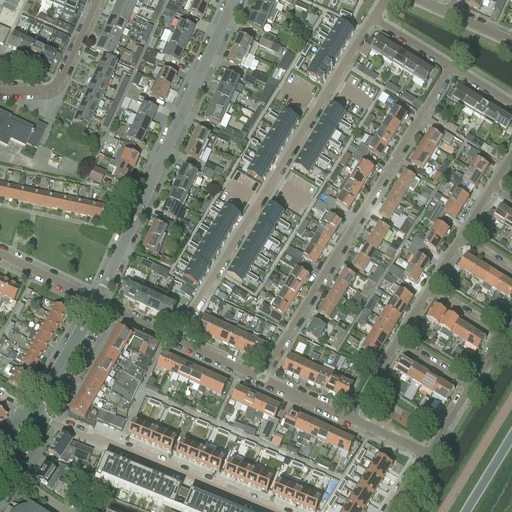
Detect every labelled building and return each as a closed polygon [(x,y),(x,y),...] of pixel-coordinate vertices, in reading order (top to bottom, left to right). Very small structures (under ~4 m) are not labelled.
[(67,0),(54,0),(52,6),(58,9),(56,13),(60,15),(61,14),(67,0)] [(77,0),(67,0),(61,14),(66,16),(67,13),(73,16),(80,1),(77,0)] [(128,0),(117,0),(114,7),(131,14),(136,3),(128,0)] [(207,6),(192,0),(191,0),(186,13),(201,19),(201,18),(202,19),(204,13),(203,13),(207,6)] [(259,0),(258,3),(275,11),(278,4),(284,7),(286,3),(291,5),(292,0),(259,0)] [(484,0),(466,0),(465,4),(479,11),(484,0)] [(494,9),(500,12),(504,3),(498,0),(494,9)] [(154,12),(158,14),(163,3),(158,1),(154,12)] [(165,9),(176,14),(179,8),(168,3),(165,9)] [(258,3),(252,15),(267,21),(273,24),(278,13),(275,11),(258,3)] [(30,8),(25,5),(22,13),(26,15),(30,8)] [(114,7),(109,17),(131,27),(133,24),(128,21),(131,14),(114,7)] [(176,14),(165,9),(162,16),(173,21),(176,14)] [(500,12),(494,9),(490,18),(496,21),(500,12)] [(158,14),(154,12),(150,21),(154,23),(158,14)] [(44,23),(46,18),(39,15),(36,20),(44,23)] [(267,21),(252,15),(247,26),(262,33),(267,21)] [(109,17),(104,29),(121,36),(124,30),(129,32),(131,27),(109,17)] [(46,18),(44,23),(51,26),(53,21),(46,18)] [(56,28),(67,33),(70,27),(59,21),(56,28)] [(173,34),(188,41),(193,29),(178,22),(173,34)] [(339,22),(333,31),(348,40),(353,31),(339,22)] [(144,33),(149,35),(152,28),(147,26),(144,33)] [(0,27),(0,44),(2,46),(9,31),(0,27)] [(51,36),(53,31),(44,28),(42,33),(51,36)] [(152,36),(157,39),(161,30),(156,28),(152,36)] [(302,34),(307,37),(311,31),(306,28),(302,34)] [(116,47),(121,36),(104,29),(99,40),(116,47)] [(53,31),(51,36),(63,42),(65,37),(53,31)] [(329,39),(328,40),(343,49),(348,40),(333,31),(329,39)] [(149,35),(144,33),(140,42),(144,44),(149,35)] [(6,47),(17,52),(23,39),(12,34),(6,47)] [(182,54),(188,41),(173,34),(168,46),(165,45),(165,46),(182,54)] [(262,40),(280,48),(282,42),(265,34),(262,40)] [(17,52),(29,57),(36,40),(25,35),(23,39),(17,52)] [(240,51),(254,58),(259,45),(240,36),(239,37),(238,37),(236,42),(237,43),(234,49),(240,51)] [(371,52),(381,58),(389,45),(379,38),(376,42),(370,39),(360,55),(367,59),(371,52)] [(151,39),(147,48),(153,51),(157,41),(151,39)] [(29,57),(39,62),(45,49),(38,46),(40,42),(36,40),(29,57)] [(111,58),(116,47),(99,40),(94,51),(111,58)] [(280,48),(262,40),(259,47),(276,55),(280,48)] [(327,42),(323,49),(337,58),(343,49),(328,40),(327,42)] [(381,58),(392,65),(400,51),(389,45),(381,58)] [(182,54),(165,46),(160,56),(177,64),(182,54)] [(134,55),(139,57),(142,49),(138,47),(137,48),(133,47),(131,53),(134,55)] [(45,49),(39,62),(50,67),(52,62),(56,64),(59,56),(56,55),(56,54),(45,49)] [(144,55),(155,60),(158,54),(147,49),(144,55)] [(254,58),(240,51),(234,49),(231,55),(230,54),(227,60),(229,60),(228,62),(242,69),(243,68),(248,70),(249,71),(255,59),(253,58),(254,58)] [(323,49),(317,58),(333,67),(332,66),(337,58),(323,49)] [(392,65),(403,72),(411,58),(400,51),(392,65)] [(287,53),(278,68),(280,69),(285,72),(294,58),(287,53)] [(139,57),(134,55),(129,67),(133,69),(139,57)] [(155,60),(144,55),(141,62),(152,66),(155,60)] [(101,57),(96,69),(111,76),(116,64),(101,57)] [(317,58),(307,75),(322,85),(333,67),(317,58)] [(403,72),(413,78),(422,64),(411,58),(403,72)] [(422,64),(413,78),(424,85),(433,71),(422,64)] [(369,79),(372,73),(362,66),(358,72),(369,79)] [(106,86),(111,76),(96,69),(91,80),(106,86)] [(155,82),(169,88),(172,83),(173,83),(176,78),(174,77),(175,76),(160,69),(155,82)] [(249,71),(248,70),(245,76),(256,81),(274,89),(282,72),(275,69),(270,81),(264,78),(264,77),(249,71)] [(372,73),(369,79),(374,83),(378,77),(372,73)] [(226,74),(220,85),(235,92),(238,85),(240,80),(226,74)] [(245,76),(243,82),(242,83),(253,88),(256,81),(245,76)] [(120,86),(125,88),(129,80),(124,78),(120,86)] [(101,97),(106,86),(91,80),(86,91),(101,97)] [(169,88),(155,82),(149,95),(163,101),(164,100),(165,101),(168,95),(167,95),(169,88)] [(390,91),(393,87),(388,83),(385,88),(390,91)] [(128,91),(139,96),(142,90),(131,85),(128,91)] [(220,85),(215,97),(230,103),(235,92),(220,85)] [(116,94),(121,96),(125,88),(120,86),(116,94)] [(393,87),(390,91),(396,95),(399,90),(393,87)] [(451,90),(446,98),(452,101),(462,108),(470,94),(460,88),(457,93),(451,90)] [(96,108),(101,97),(86,91),(81,101),(96,108)] [(139,96),(128,91),(125,98),(136,103),(139,96)] [(401,98),(412,105),(416,100),(405,93),(401,98)] [(113,103),(117,105),(121,96),(116,94),(113,103)] [(462,108),(473,114),(481,101),(470,94),(462,108)] [(262,95),(258,103),(265,106),(269,98),(262,95)] [(215,97),(210,109),(225,115),(230,103),(215,97)] [(388,119),(400,127),(407,116),(396,109),(399,104),(389,98),(384,105),(393,111),(388,119)] [(92,119),(96,108),(81,101),(77,112),(92,119)] [(492,107),(481,101),(473,114),(483,121),(492,107)] [(109,111),(114,113),(117,105),(113,103),(109,111)] [(136,116),(151,123),(156,111),(141,104),(136,116)] [(331,105),(326,114),(340,123),(341,121),(346,114),(331,105)] [(483,121),(494,128),(502,114),(492,107),(483,121)] [(258,108),(254,115),(258,117),(262,110),(258,108)] [(219,133),(230,138),(233,132),(226,129),(231,118),(225,115),(210,109),(205,120),(222,128),(219,133)] [(105,119),(110,121),(114,113),(109,111),(105,119)] [(0,145),(6,148),(9,141),(24,148),(25,145),(35,150),(36,148),(46,127),(39,124),(37,123),(34,128),(0,112),(0,145)] [(92,119),(77,112),(71,124),(86,130),(92,119)] [(280,119),(279,120),(293,129),(299,120),(284,112),(280,119)] [(321,122),(320,123),(335,132),(336,132),(335,131),(339,125),(340,123),(326,114),(321,122)] [(511,119),(502,114),(494,128),(505,135),(506,134),(510,137),(511,133),(511,125),(511,123),(511,119)] [(251,129),(258,117),(254,115),(249,122),(247,121),(248,121),(242,117),(239,122),(251,129)] [(366,121),(371,124),(374,118),(369,115),(366,121)] [(145,134),(151,123),(136,116),(131,128),(145,134)] [(449,130),(452,125),(440,118),(437,123),(449,130)] [(110,121),(105,119),(101,128),(106,130),(110,121)] [(388,119),(381,130),(394,138),(400,127),(388,119)] [(278,122),(273,129),(288,138),(293,129),(279,120),(278,122)] [(371,124),(366,121),(362,126),(367,129),(371,124)] [(321,124),(316,132),(330,141),(331,139),(335,132),(320,123),(321,124)] [(452,125),(449,130),(454,133),(457,128),(452,125)] [(145,134),(131,128),(125,139),(140,146),(145,134)] [(269,136),(268,138),(283,147),(288,138),(273,129),(269,136)] [(192,142),(206,149),(211,151),(217,139),(197,130),(197,131),(196,130),(193,136),(194,136),(192,142)] [(381,130),(375,141),(387,148),(394,138),(381,130)] [(110,131),(107,137),(117,142),(118,142),(112,139),(115,133),(110,131)] [(430,131),(424,142),(436,149),(441,141),(449,146),(454,138),(443,132),(440,137),(430,131)] [(315,132),(310,140),(325,150),(329,143),(330,141),(316,132),(315,132)] [(230,138),(219,133),(216,139),(227,144),(230,138)] [(470,144),(473,138),(467,135),(464,140),(470,144)] [(117,142),(107,137),(104,143),(115,148),(117,142)] [(267,140),(263,147),(277,156),(283,147),(268,138),(267,140)] [(473,138),(470,144),(476,147),(479,142),(473,138)] [(310,141),(305,149),(319,158),(320,157),(324,150),(325,150),(310,140),(310,141)] [(387,148),(375,141),(369,149),(361,144),(358,149),(351,145),(350,147),(367,157),(370,153),(381,159),(387,148)] [(206,149),(192,142),(189,149),(187,148),(185,153),(186,154),(186,155),(200,162),(206,149)] [(424,142),(417,153),(434,163),(437,158),(432,155),(436,149),(424,142)] [(481,150),(497,160),(500,155),(484,144),(481,150)] [(261,150),(258,155),(272,164),(277,156),(263,147),(261,150)] [(355,172),(368,180),(374,169),(363,163),(367,157),(350,147),(348,150),(355,154),(352,159),(360,164),(355,172)] [(475,161),(470,169),(482,177),(489,167),(478,160),(481,155),(471,148),(466,156),(475,161)] [(305,150),(299,159),(314,168),(318,160),(319,159),(319,158),(305,149),(305,150)] [(117,164),(132,170),(135,165),(136,166),(138,160),(137,159),(138,158),(123,151),(117,164)] [(346,153),(340,163),(345,166),(351,156),(346,153)] [(434,163),(417,153),(410,164),(423,171),(427,165),(432,168),(434,163)] [(254,163),(253,164),(267,173),(273,164),(272,164),(258,155),(257,156),(258,156),(254,163)] [(299,159),(294,167),(308,176),(314,168),(299,159)] [(132,170),(117,164),(117,165),(110,162),(108,167),(114,170),(111,177),(126,183),(127,182),(128,183),(130,178),(129,177),(132,170)] [(203,169),(214,174),(217,168),(206,163),(203,169)] [(252,166),(247,174),(262,183),(267,173),(253,164),(252,166)] [(183,167),(178,179),(192,186),(198,188),(202,181),(201,180),(202,177),(200,175),(198,174),(183,167)] [(333,174),(338,176),(341,170),(337,167),(333,174)] [(438,173),(443,176),(446,170),(441,167),(438,173)] [(93,168),(90,174),(101,179),(104,173),(93,168)] [(214,174),(203,169),(200,175),(202,177),(211,181),(214,174)] [(452,180),(462,186),(465,182),(475,189),(482,177),(470,169),(464,178),(456,173),(452,180)] [(361,191),(368,180),(355,172),(351,180),(347,177),(345,181),(361,191)] [(398,183),(409,190),(413,193),(420,182),(405,173),(398,183)] [(101,179),(90,174),(88,179),(99,184),(101,179)] [(338,176),(333,174),(329,181),(333,184),(338,176)] [(178,179),(172,190),(187,197),(192,186),(178,179)] [(450,201),(463,209),(469,199),(458,192),(462,186),(452,180),(447,188),(455,193),(450,201)] [(355,201),(361,191),(345,181),(342,186),(346,188),(342,194),(355,201)] [(398,183),(392,194),(403,200),(409,190),(398,183)] [(4,184),(1,198),(15,202),(18,187),(4,184)] [(18,187),(15,202),(29,205),(32,190),(18,187)] [(427,189),(421,198),(427,201),(433,193),(427,189)] [(32,190),(29,205),(44,208),(47,194),(32,190)] [(172,190),(167,202),(182,208),(187,197),(172,190)] [(47,194),(44,208),(58,211),(61,197),(47,194)] [(355,201),(342,194),(337,203),(328,198),(327,201),(321,197),(319,202),(334,211),(337,206),(348,213),(355,201)] [(392,194),(386,204),(402,214),(404,210),(399,206),(403,200),(392,194)] [(61,197),(58,211),(72,214),(75,200),(61,197)] [(208,198),(203,205),(208,207),(212,200),(208,198)] [(427,201),(421,198),(419,202),(425,206),(427,201)] [(75,200),(72,214),(87,217),(90,203),(75,200)] [(463,209),(450,201),(445,210),(436,205),(432,212),(442,219),(445,214),(456,220),(463,209)] [(182,208),(167,202),(162,213),(177,220),(182,208)] [(324,215),(319,224),(322,226),(335,234),(342,223),(331,216),(334,211),(319,202),(314,209),(324,215)] [(87,217),(101,220),(104,206),(90,203),(87,217)] [(270,204),(264,213),(279,222),(280,221),(284,213),(270,204)] [(402,214),(386,204),(379,215),(389,222),(393,215),(399,219),(401,214),(402,214)] [(203,215),(208,207),(203,205),(199,212),(203,215)] [(504,226),(511,213),(501,206),(494,217),(489,214),(483,224),(490,229),(495,221),(504,226)] [(221,214),(220,216),(235,225),(240,216),(226,207),(221,214)] [(430,233),(443,241),(449,231),(438,224),(442,219),(432,212),(427,220),(435,225),(430,233)] [(264,213),(259,222),(274,232),(274,231),(278,224),(279,222),(264,213)] [(219,218),(215,224),(230,233),(235,225),(220,216),(219,218)] [(415,222),(408,218),(402,229),(400,227),(397,232),(406,237),(415,222)] [(174,232),(185,237),(188,232),(177,227),(176,227),(163,220),(160,226),(155,223),(154,224),(153,224),(150,229),(152,230),(149,236),(164,243),(168,245),(174,232)] [(177,227),(188,232),(191,225),(179,220),(177,227)] [(301,227),(305,230),(309,223),(304,221),(301,227)] [(259,223),(254,231),(269,240),(270,239),(274,232),(259,222),(259,223)] [(211,231),(210,233),(224,242),(230,233),(215,224),(211,231)] [(372,236),(383,242),(390,231),(379,225),(372,236)] [(314,230),(312,234),(329,244),(335,234),(322,226),(319,233),(314,230)] [(305,230),(301,227),(296,235),(301,237),(305,230)] [(254,231),(249,240),(263,249),(268,242),(269,240),(254,231)] [(209,235),(204,242),(219,251),(224,242),(210,233),(209,235)] [(412,244),(422,251),(425,246),(436,253),(443,241),(430,233),(425,242),(416,237),(412,244)] [(313,242),(310,247),(322,255),(329,244),(312,234),(308,239),(313,242)] [(164,243),(149,236),(146,242),(145,242),(142,247),(144,248),(143,249),(158,256),(164,243)] [(377,252),(383,242),(372,236),(366,246),(377,252)] [(503,248),(506,243),(499,239),(496,243),(503,248)] [(249,240),(244,249),(258,258),(259,256),(263,249),(249,240)] [(391,247),(397,251),(402,243),(397,240),(395,244),(393,243),(391,247)] [(200,249),(199,251),(214,259),(219,251),(204,242),(200,249)] [(411,265),(423,273),(430,263),(419,256),(422,251),(412,244),(407,252),(415,257),(411,265)] [(366,246),(360,256),(370,263),(377,252),(366,246)] [(322,255),(310,247),(304,256),(296,251),(295,252),(289,248),(285,254),(291,258),(302,265),(305,260),(315,266),(322,255)] [(244,249),(238,257),(253,266),(257,259),(258,258),(244,249)] [(198,252),(194,259),(209,269),(209,268),(208,268),(214,259),(199,251),(198,252)] [(285,254),(284,254),(279,262),(295,271),(290,279),(303,287),(309,276),(298,270),(302,265),(291,258),(285,254)] [(170,268),(174,261),(162,256),(159,262),(170,268)] [(370,263),(360,256),(353,267),(364,274),(370,263)] [(471,275),(478,263),(466,256),(458,268),(471,275)] [(238,257),(233,266),(247,275),(248,273),(253,266),(238,257)] [(150,271),(153,264),(142,259),(139,266),(150,271)] [(190,267),(189,269),(203,278),(209,269),(194,259),(193,260),(194,260),(190,267)] [(471,275),(484,283),(491,271),(478,263),(471,275)] [(411,265),(405,274),(397,269),(392,277),(403,283),(405,278),(416,285),(423,273),(411,265)] [(233,266),(227,275),(242,284),(246,277),(247,275),(233,266)] [(368,281),(375,285),(384,271),(378,267),(373,277),(370,275),(367,280),(368,281)] [(188,270),(183,278),(198,286),(203,278),(189,269),(188,270)] [(338,282),(349,288),(355,278),(345,271),(338,282)] [(504,279),(491,271),(484,283),(481,288),(489,293),(492,288),(496,291),(504,279)] [(392,287),(393,286),(396,281),(386,275),(382,281),(392,287)] [(9,283),(0,279),(0,301),(2,298),(9,283)] [(135,304),(142,289),(144,285),(135,281),(132,282),(126,279),(122,288),(127,290),(123,299),(135,304)] [(296,298),(303,287),(290,279),(286,286),(281,283),(279,287),(284,290),(296,298)] [(504,312),(493,305),(500,293),(509,299),(511,294),(511,284),(504,279),(496,291),(486,308),(501,318),(504,312)] [(272,283),(268,280),(263,288),(268,290),(272,283)] [(361,296),(367,299),(375,285),(368,281),(362,291),(363,292),(361,296)] [(338,282),(332,292),(343,299),(349,288),(338,282)] [(9,283),(2,298),(0,301),(10,307),(19,288),(9,283)] [(190,298),(193,292),(183,286),(179,291),(190,298)] [(398,290),(393,286),(392,287),(389,292),(395,295),(392,299),(406,308),(413,298),(398,289),(398,290)] [(135,304),(147,309),(153,294),(142,289),(135,304)] [(165,300),(167,294),(156,289),(153,294),(147,309),(158,314),(165,300)] [(289,308),(296,298),(284,290),(277,301),(289,308)] [(260,292),(258,296),(265,300),(267,296),(260,292)] [(332,292),(325,303),(339,311),(344,302),(341,301),(343,299),(332,292)] [(367,299),(361,296),(356,293),(351,302),(362,308),(367,299)] [(392,299),(386,310),(400,318),(406,308),(392,299)] [(165,300),(158,314),(170,320),(176,305),(165,300)] [(289,308),(277,301),(272,310),(263,305),(258,312),(279,324),(282,319),(283,320),(289,308)] [(339,311),(325,303),(319,314),(332,322),(339,311)] [(47,314),(60,322),(66,312),(53,305),(47,314)] [(440,327),(447,315),(434,307),(427,319),(440,327)] [(42,324),(55,332),(60,322),(47,314),(37,308),(33,314),(44,320),(42,324)] [(203,317),(196,332),(207,337),(214,322),(209,319),(212,313),(210,312),(206,310),(203,317)] [(386,310),(380,319),(394,328),(400,318),(386,310)] [(360,321),(365,324),(370,315),(365,312),(360,321)] [(240,321),(242,322),(244,318),(247,320),(249,315),(244,313),(240,321)] [(460,323),(447,315),(440,327),(452,335),(460,323)] [(374,329),(388,338),(394,328),(380,319),(374,329)] [(306,335),(317,342),(325,328),(314,321),(306,335)] [(365,324),(360,321),(357,326),(362,329),(365,324)] [(50,341),(55,332),(42,324),(38,322),(36,326),(39,328),(36,333),(50,341)] [(207,337),(218,341),(225,326),(214,322),(207,337)] [(452,335),(465,343),(472,330),(460,323),(452,335)] [(248,331),(251,325),(247,324),(245,329),(238,325),(235,331),(228,346),(239,351),(246,336),(248,331)] [(336,328),(345,335),(349,330),(339,324),(336,328)] [(118,329),(112,339),(129,349),(128,351),(144,358),(149,349),(153,341),(128,329),(121,326),(119,329),(118,329)] [(218,341),(228,346),(235,331),(225,326),(218,341)] [(28,328),(25,332),(29,335),(26,340),(27,341),(31,343),(44,351),(50,341),(36,333),(28,328)] [(335,351),(345,335),(336,328),(332,334),(338,337),(331,349),(335,351)] [(382,348),(388,338),(374,329),(368,339),(382,348)] [(472,330),(465,343),(477,351),(485,338),(472,330)] [(239,351),(249,356),(256,341),(246,336),(239,351)] [(295,353),(301,339),(297,337),(291,351),(295,353)] [(350,338),(347,343),(351,345),(352,343),(357,346),(359,343),(350,338)] [(146,373),(155,352),(149,349),(144,358),(128,351),(129,349),(112,339),(106,350),(146,373)] [(382,348),(368,339),(361,350),(376,358),(382,348)] [(39,360),(44,351),(31,343),(27,341),(24,346),(28,348),(25,352),(39,360)] [(159,343),(153,341),(149,349),(155,352),(158,346),(159,343)] [(256,341),(249,356),(260,361),(267,346),(256,341)] [(461,349),(457,355),(454,360),(469,370),(473,363),(461,356),(464,351),(461,349)] [(106,350),(100,361),(141,384),(146,374),(146,373),(106,350)] [(39,360),(25,352),(22,358),(18,356),(16,360),(33,370),(39,360)] [(158,374),(160,375),(162,369),(168,372),(174,359),(163,354),(157,367),(155,366),(150,377),(156,380),(158,374)] [(293,376),(300,361),(289,356),(282,371),(293,376)] [(315,386),(325,391),(336,364),(339,358),(336,357),(331,368),(324,365),(321,370),(315,386)] [(408,378),(416,366),(403,358),(395,370),(408,378)] [(185,364),(174,359),(168,372),(173,375),(169,383),(171,384),(167,392),(169,393),(170,391),(172,392),(176,383),(179,377),(185,364)] [(135,395),(141,384),(100,361),(95,371),(135,395)] [(293,376),(304,381),(311,365),(300,361),(293,376)] [(196,368),(185,364),(179,377),(189,382),(196,368)] [(325,391),(336,395),(342,380),(345,375),(338,371),(340,366),(336,364),(325,391)] [(26,376),(15,370),(8,365),(3,374),(10,378),(7,383),(19,389),(26,376)] [(304,381),(315,386),(321,370),(311,365),(304,381)] [(428,374),(416,366),(408,378),(421,386),(428,374)] [(206,373),(196,368),(189,382),(194,384),(191,390),(193,391),(191,396),(195,398),(197,393),(206,373)] [(131,405),(135,395),(95,371),(89,381),(105,391),(105,390),(122,400),(129,404),(131,405)] [(217,378),(206,373),(197,393),(203,395),(205,389),(211,392),(217,378)] [(421,386),(433,394),(441,382),(428,374),(421,386)] [(217,378),(211,392),(216,394),(221,397),(228,383),(217,378)] [(157,384),(149,380),(146,388),(153,391),(157,384)] [(353,385),(342,380),(336,395),(347,400),(353,385)] [(117,409),(124,412),(125,413),(129,404),(122,400),(105,390),(105,391),(89,381),(82,392),(99,402),(117,409)] [(441,382),(433,394),(446,402),(454,390),(441,382)] [(403,385),(400,390),(398,394),(403,397),(409,386),(405,383),(403,385)] [(236,403),(242,406),(248,392),(237,387),(231,401),(229,400),(223,413),(230,416),(236,403)] [(95,409),(101,411),(107,414),(113,417),(117,409),(99,402),(82,392),(77,402),(93,412),(95,409)] [(259,397),(248,392),(242,406),(253,411),(259,397)] [(250,417),(248,422),(251,423),(254,418),(255,419),(258,413),(263,416),(270,402),(259,397),(253,411),(250,417)] [(423,411),(432,417),(436,411),(431,408),(435,401),(431,398),(429,401),(426,405),(423,411)] [(93,429),(96,422),(101,411),(95,409),(93,412),(77,402),(71,413),(67,419),(93,429)] [(280,407),(270,402),(263,416),(269,418),(259,439),(269,444),(278,422),(274,421),(280,407)] [(102,425),(107,414),(101,411),(96,422),(102,425)] [(284,425),(285,425),(283,430),(287,432),(289,427),(295,430),(301,417),(290,412),(284,425)] [(107,414),(102,425),(109,427),(113,417),(107,414)] [(109,427),(115,430),(119,419),(113,417),(109,427)] [(312,421),(301,417),(295,430),(300,432),(298,438),(300,439),(297,444),(301,446),(312,421)] [(125,421),(119,419),(115,430),(121,433),(125,421)] [(134,421),(128,436),(139,440),(145,426),(139,423),(134,421)] [(322,426),(312,421),(301,446),(304,447),(306,442),(308,443),(311,437),(316,440),(322,426)] [(145,426),(139,440),(150,444),(156,430),(155,430),(145,426)] [(316,440),(327,445),(333,431),(322,426),(316,440)] [(156,430),(150,444),(160,449),(166,434),(156,430)] [(327,445),(337,449),(343,436),(333,431),(327,445)] [(166,434),(160,449),(171,453),(177,439),(166,434)] [(60,435),(54,444),(72,458),(73,458),(73,459),(86,464),(91,452),(70,443),(71,442),(60,435)] [(271,444),(279,448),(283,438),(275,435),(271,444)] [(343,436),(337,449),(342,452),(340,457),(343,459),(340,464),(346,467),(350,461),(346,460),(355,441),(343,436)] [(182,441),(176,456),(187,460),(193,446),(193,445),(182,441)] [(72,458),(54,444),(48,453),(53,456),(53,457),(59,461),(59,460),(67,465),(72,458)] [(286,449),(286,450),(286,451),(287,451),(288,452),(289,452),(290,452),(290,453),(291,453),(292,454),(293,454),(294,454),(294,455),(295,455),(296,455),(297,454),(298,453),(298,452),(297,451),(296,450),(295,450),(294,450),(294,449),(294,448),(294,447),(294,446),(289,444),(288,444),(288,445),(288,446),(287,447),(286,448),(286,449)] [(193,446),(187,460),(198,464),(204,450),(203,450),(193,446)] [(204,450),(198,464),(208,469),(214,454),(204,450)] [(214,454),(208,469),(219,473),(225,459),(214,454)] [(237,511),(103,456),(89,490),(103,496),(109,482),(166,505),(162,511),(237,511)] [(377,456),(372,464),(376,467),(387,474),(392,466),(377,456)] [(230,461),(224,475),(236,480),(242,466),(241,465),(230,461)] [(318,465),(328,469),(330,466),(319,461),(318,465)] [(75,482),(78,472),(56,465),(52,469),(44,464),(35,478),(46,486),(54,475),(75,482)] [(372,464),(367,472),(383,481),(387,474),(376,467),(372,464)] [(242,466),(236,480),(246,484),(252,470),(242,466)] [(252,470),(246,484),(257,489),(263,474),(262,474),(252,470)] [(367,472),(363,480),(378,489),(381,484),(383,481),(367,472)] [(263,474),(257,489),(267,493),(268,492),(273,479),(263,474)] [(363,480),(358,487),(373,497),(375,494),(378,489),(363,480)] [(278,481),(272,495),(284,500),(290,486),(278,481)] [(290,486),(284,500),(294,504),(300,490),(290,486)] [(358,487),(353,495),(368,504),(369,504),(373,497),(358,487)] [(300,490),(294,504),(305,509),(311,494),(300,490)] [(311,494),(305,509),(312,511),(315,511),(316,511),(321,499),(311,494)] [(353,495),(348,503),(363,511),(368,504),(353,495)] [(21,511),(40,511),(28,503),(21,511)] [(363,511),(348,503),(344,510),(346,511),(363,511)]
